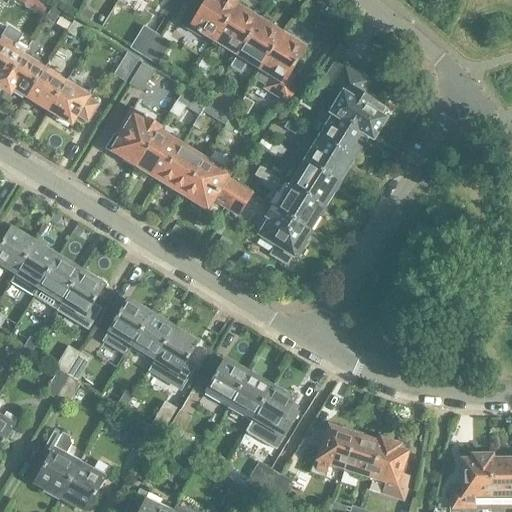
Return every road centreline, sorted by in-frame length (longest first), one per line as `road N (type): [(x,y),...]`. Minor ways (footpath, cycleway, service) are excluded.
road 1 (residential): [(0,155),(303,338)]
road 2 (residential): [(303,338),(461,76)]
road 3 (residential): [(303,338),(375,378),(446,397),(511,393)]
